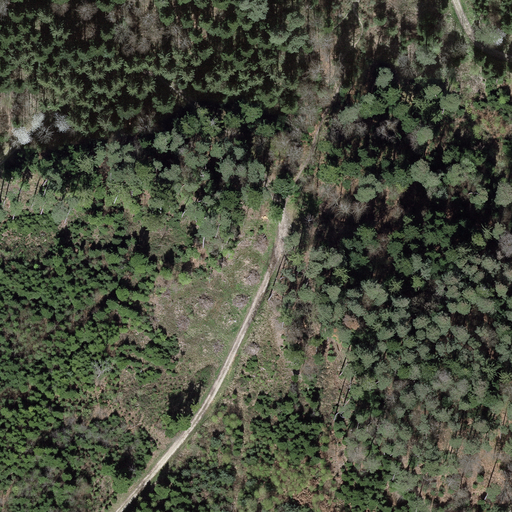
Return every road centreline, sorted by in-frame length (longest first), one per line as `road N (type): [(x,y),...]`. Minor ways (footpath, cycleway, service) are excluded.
road 1 (track): [(295,212),(246,150),(183,100),(113,76),(66,80),(0,133)]
road 2 (track): [(295,212),(266,297),(222,381),(120,511)]
